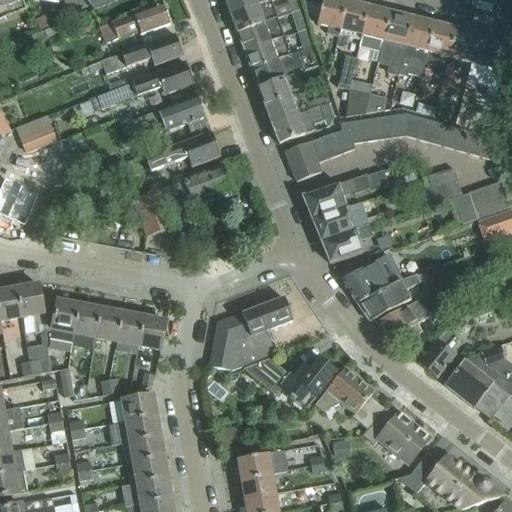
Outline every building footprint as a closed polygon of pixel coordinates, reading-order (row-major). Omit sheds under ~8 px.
[(17,0),(0,0),(0,13),(7,10),(7,9),(19,5),(17,0)] [(85,0),(93,10),(112,2),(110,0),(85,0)] [(272,1),(275,0),(222,0),(229,16),(271,1),(272,1)] [(278,19),(291,15),(291,14),(299,11),(295,0),(286,0),(288,4),(274,9),(272,1),(271,1),(229,16),(236,34),(277,19),(278,19)] [(339,36),(347,3),(334,0),(304,0),(322,4),(317,26),(328,29),(327,34),(338,37),(339,36)] [(360,41),(368,8),(347,3),(339,36),(360,41)] [(170,25),(163,5),(99,28),(105,45),(139,32),(141,36),(170,25)] [(380,53),(390,14),(368,8),(360,41),(359,48),(380,53)] [(305,29),(299,11),(291,14),(291,15),(297,32),(305,29)] [(405,48),(412,20),(390,14),(380,53),(378,62),(390,65),(388,73),(398,75),(405,48)] [(284,37),(278,19),(277,19),(236,34),(243,53),(284,37)] [(426,54),(434,25),(412,20),(405,48),(398,75),(398,76),(407,78),(407,75),(420,78),(424,66),(427,54),(426,54)] [(441,88),(456,30),(434,25),(426,54),(427,54),(424,66),(436,69),(432,86),(441,88)] [(25,48),(61,34),(58,26),(21,40),(25,48)] [(311,47),(305,29),(297,32),(303,51),(311,47)] [(470,64),(477,36),(456,30),(441,88),(450,90),(455,73),(458,74),(461,62),(470,64)] [(182,58),(174,36),(127,53),(121,55),(110,59),(80,71),(84,76),(103,68),(106,76),(151,60),(154,68),(182,58)] [(492,70),(500,41),(477,36),(470,64),(492,70)] [(290,55),(284,37),(243,53),(249,71),(290,55)] [(61,38),(48,43),(52,54),(65,50),(61,38)] [(311,47),(303,51),(290,55),(249,71),(256,89),(297,74),(306,70),(303,60),(314,55),(311,47)] [(349,92),(349,91),(356,59),(345,56),(337,89),(349,92)] [(193,86),(185,64),(123,87),(119,88),(115,90),(89,100),(94,113),(136,98),(137,99),(162,89),(165,96),(193,86)] [(304,91),(305,93),(324,86),(321,77),(302,84),(297,74),(256,89),(263,107),(304,91)] [(473,89),(476,78),(468,75),(465,87),(473,89)] [(495,101),(502,78),(491,75),(484,98),(495,101)] [(123,87),(121,82),(113,85),(115,90),(119,88),(123,87)] [(270,126),(330,103),(328,97),(308,104),(305,93),(304,91),(263,107),(270,126)] [(365,115),(370,95),(349,91),(349,92),(345,119),(365,115)] [(382,107),(384,97),(374,95),(371,105),(382,107)] [(197,98),(133,122),(140,141),(165,132),(166,133),(187,125),(192,140),(210,133),(205,119),(197,98)] [(24,111),(31,130),(52,122),(45,103),(24,111)] [(315,132),(314,126),(325,122),(327,128),(329,127),(334,120),(333,117),(329,106),(331,105),(330,103),(270,126),(278,146),(315,132)] [(433,117),(435,109),(418,104),(416,113),(433,117)] [(11,131),(0,109),(0,135),(11,131)] [(406,138),(403,115),(389,118),(392,140),(406,138)] [(418,141),(423,121),(403,115),(406,138),(407,138),(418,141)] [(389,118),(376,120),(379,142),(392,140),(389,118)] [(379,142),(376,120),(363,122),(366,144),(379,142)] [(431,145),(436,124),(423,121),(418,141),(431,145)] [(363,122),(341,126),(341,133),(342,138),(352,137),(353,146),(366,144),(363,122)] [(444,149),(448,127),(436,124),(431,145),(444,149)] [(456,152),(461,131),(448,127),(444,149),(456,152)] [(37,152),(57,144),(51,128),(19,140),(25,157),(37,152)] [(469,156),(474,134),(461,131),(456,152),(469,156)] [(192,140),(145,158),(150,173),(173,165),(177,174),(191,169),(219,158),(210,133),(192,140)] [(333,135),(340,157),(354,151),(353,146),(352,137),(342,138),(341,133),(333,135)] [(83,134),(64,141),(72,162),(91,155),(83,134)] [(469,156),(492,163),(484,137),(474,134),(469,156)] [(321,140),(329,161),(340,157),(333,135),(330,136),(321,140)] [(309,144),(315,159),(317,165),(329,161),(321,140),(309,144)] [(64,142),(54,146),(62,166),(71,163),(64,142)] [(309,144),(285,154),(290,169),(315,159),(309,144)] [(315,159),(290,169),(296,184),(321,175),(317,165),(315,159)] [(142,172),(138,160),(119,167),(123,179),(142,172)] [(71,163),(62,166),(70,187),(79,184),(71,163)] [(189,205),(231,189),(223,168),(132,201),(132,203),(125,205),(129,216),(136,213),(146,240),(172,230),(165,212),(179,207),(189,205)] [(457,182),(453,170),(422,179),(425,190),(423,190),(424,193),(457,182)] [(346,208),(342,197),(353,194),(354,196),(371,189),(371,188),(387,183),(383,172),(367,177),(366,176),(302,199),(310,220),(346,208)] [(4,179),(0,188),(0,216),(7,220),(22,187),(4,179)] [(462,197),(457,182),(424,193),(429,207),(449,201),(462,197)] [(501,184),(485,189),(495,218),(511,213),(511,212),(501,184)] [(22,187),(7,220),(25,228),(39,195),(22,187)] [(485,189),(468,195),(476,222),(479,221),(480,223),(489,220),(495,218),(485,189)] [(476,222),(468,195),(462,197),(449,201),(457,228),(476,222)] [(367,220),(361,203),(346,208),(310,220),(320,243),(369,227),(385,222),(383,215),(367,220)] [(49,230),(57,213),(45,208),(41,217),(36,230),(51,237),(53,237),(49,230)] [(511,233),(511,212),(511,213),(495,218),(489,220),(495,239),(511,233)] [(373,238),(369,227),(320,243),(329,266),(363,254),(359,242),(373,238)] [(387,256),(341,282),(357,305),(396,283),(400,281),(387,256)] [(445,269),(429,273),(432,285),(448,281),(445,269)] [(420,284),(417,275),(402,280),(357,305),(368,321),(398,306),(410,299),(406,291),(420,284)] [(47,333),(38,286),(16,291),(21,319),(32,318),(34,335),(47,333)] [(422,333),(417,325),(450,307),(441,289),(407,307),(406,307),(375,324),(386,341),(390,339),(395,346),(422,333)] [(21,319),(16,291),(0,293),(0,320),(1,323),(21,319)] [(275,355),(267,333),(292,324),(284,300),(218,325),(209,369),(230,373),(275,355)] [(73,336),(78,307),(57,303),(52,332),(50,341),(71,345),(73,336)] [(95,340),(100,311),(78,307),(73,336),(95,340)] [(117,344),(122,315),(100,311),(95,340),(117,344)] [(139,349),(144,319),(122,315),(117,344),(115,351),(136,356),(138,348),(139,349)] [(437,381),(457,357),(447,349),(471,319),(467,316),(464,320),(458,315),(418,366),(437,381)] [(160,353),(166,323),(144,319),(139,349),(160,353)] [(473,410),(499,378),(487,369),(506,362),(500,347),(477,356),(466,360),(445,387),(473,410)] [(51,373),(49,359),(29,363),(32,377),(51,373)] [(305,410),(336,374),(319,359),(309,371),(304,366),(293,381),(269,361),(243,371),(274,397),(280,390),(291,398),(289,400),(294,403),(295,402),(305,410)] [(32,377),(29,363),(20,365),(22,379),(32,377)] [(71,384),(69,370),(59,372),(61,386),(71,384)] [(386,410),(370,397),(373,393),(345,370),(314,407),(322,413),(341,404),(354,415),(351,418),(367,431),(362,437),(363,438),(386,410)] [(151,389),(154,378),(154,377),(144,375),(141,390),(151,389)] [(56,390),(55,380),(41,383),(43,392),(56,390)] [(121,394),(118,380),(109,382),(112,396),(121,394)] [(112,396),(109,382),(100,384),(102,397),(112,396)] [(73,397),(71,384),(61,386),(64,399),(73,397)] [(157,418),(153,397),(122,403),(126,423),(157,418)] [(17,410),(5,412),(0,412),(0,434),(9,433),(21,431),(17,410)] [(429,440),(398,414),(396,418),(386,410),(363,438),(373,446),(377,442),(407,466),(429,440)] [(62,424),(61,413),(46,416),(48,426),(62,424)] [(160,438),(157,418),(126,423),(112,426),(115,446),(129,444),(160,438)] [(83,431),(82,422),(69,424),(70,433),(83,431)] [(64,432),(62,424),(48,426),(49,435),(63,432),(64,432)] [(85,440),(83,431),(70,433),(72,442),(85,440)] [(0,456),(13,454),(13,453),(9,433),(0,434),(0,456)] [(164,459),(160,438),(129,444),(133,464),(164,459)] [(28,471),(24,452),(24,451),(13,453),(13,454),(0,456),(0,478),(23,474),(23,472),(28,471)] [(282,454),(269,456),(268,456),(237,462),(241,481),(272,476),(273,477),(287,475),(282,454)] [(69,464),(68,455),(54,458),(56,467),(69,464)] [(323,467),(320,458),(309,459),(311,469),(323,467)] [(168,480),(164,459),(133,464),(137,485),(168,480)] [(503,498),(490,488),(490,487),(490,486),(489,484),(488,483),(486,481),(484,481),(483,480),(482,480),(479,481),(478,482),(477,482),(451,461),(449,460),(447,460),(446,460),(444,460),(443,461),(442,462),(425,483),(460,511),(503,498)] [(91,472),(89,463),(76,465),(77,474),(91,472)] [(71,474),(69,464),(56,467),(57,476),(71,474)] [(324,473),(323,467),(311,469),(312,475),(324,473)] [(92,481),(91,472),(77,474),(79,483),(92,481)] [(0,500),(27,496),(23,474),(0,478),(0,500)] [(276,495),(272,476),(241,481),(244,501),(276,495)] [(171,500),(168,480),(137,485),(140,506),(171,500)] [(278,511),(276,495),(244,501),(246,511),(278,511)] [(342,504),(340,495),(328,498),(329,506),(342,504)] [(173,511),(171,500),(140,506),(126,508),(126,511),(173,511)] [(0,511),(54,511),(53,507),(51,502),(0,510),(0,511)] [(511,511),(511,506),(506,502),(497,511),(511,511)]
